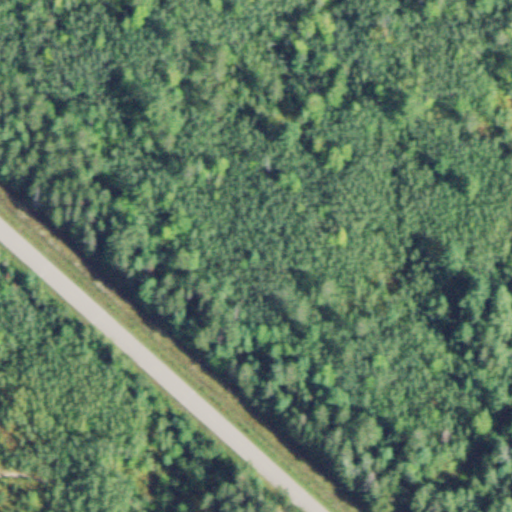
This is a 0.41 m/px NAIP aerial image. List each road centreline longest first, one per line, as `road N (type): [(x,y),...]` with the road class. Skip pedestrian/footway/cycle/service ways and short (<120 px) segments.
road 1 (residential): [(315,511),(0,232)]
road 2 (residential): [(136,511),(115,487),(0,468)]
